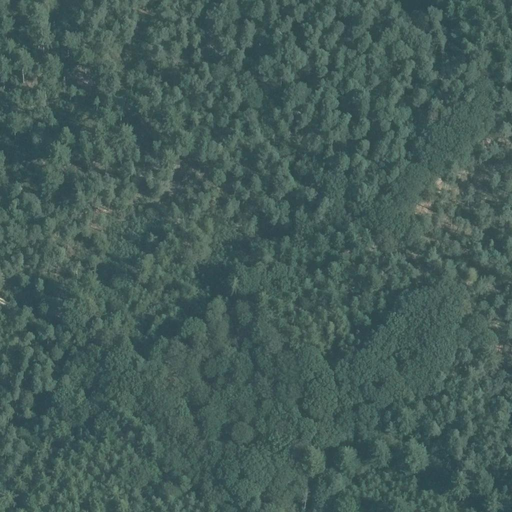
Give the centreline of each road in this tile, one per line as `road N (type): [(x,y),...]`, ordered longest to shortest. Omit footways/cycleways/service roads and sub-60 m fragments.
road 1 (track): [(360,212),(331,225),(131,409)]
road 2 (track): [(511,77),(394,199),(360,212)]
road 3 (track): [(0,300),(47,325),(131,409)]
road 4 (track): [(106,381),(0,510)]
road 5 (track): [(131,409),(224,511)]
